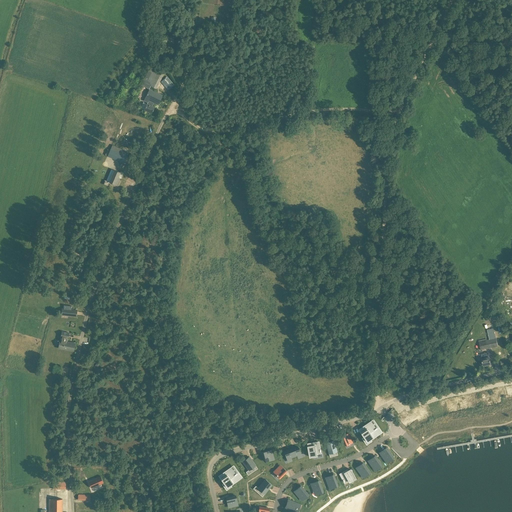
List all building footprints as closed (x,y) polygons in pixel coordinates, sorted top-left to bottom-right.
[(141,84),(149,88),(150,86),(153,87),(161,72),(150,67),(141,84)] [(167,77),(161,82),(168,90),(174,85),(167,77)] [(158,105),(163,95),(150,89),(144,99),(147,100),(147,101),(148,102),(144,109),(151,113),(154,107),(152,106),(154,103),(158,105)] [(110,149),(110,150),(108,149),(105,155),(124,163),(127,155),(110,149)] [(109,182),(112,183),(117,185),(120,178),(118,178),(120,173),(114,170),(109,182)] [(74,343),(72,343),(68,342),(69,332),(62,331),(59,348),(73,351),(75,343),(74,343)] [(480,350),(497,346),(496,338),(479,342),(480,350)] [(480,354),(482,359),(483,365),(491,363),(487,352),(480,354)] [(361,424),(355,428),(358,433),(360,432),(361,435),(362,435),(367,442),(371,440),(370,438),(371,438),(370,437),(376,432),(376,433),(376,432),(372,426),(369,428),(369,427),(370,426),(368,423),(367,424),(366,423),(362,426),(361,424)] [(348,434),(341,436),(342,437),(341,438),(341,440),(343,439),(345,445),(351,442),(350,439),(352,439),(349,434),(348,434)] [(332,441),(326,442),(327,446),(326,446),(326,448),(327,447),(329,453),(337,451),(334,440),(333,440),(332,440),(332,441)] [(309,443),(307,444),(308,446),(307,446),(309,457),(316,455),(316,453),(321,452),(321,451),(320,449),(319,445),(320,445),(319,441),(313,443),(313,442),(313,441),(311,442),(311,443),(310,443),(310,442),(309,443)] [(292,448),(291,448),(294,455),(297,454),(297,453),(300,452),(298,446),(296,446),(295,446),(295,447),(294,447),(293,446),(291,447),(292,448)] [(286,450),(284,451),(286,457),(290,455),(290,456),(294,455),(291,448),(290,448),(290,447),(288,448),(288,449),(287,450),(286,449),(285,450),(286,450)] [(381,452),(380,453),(383,457),(385,456),(386,459),(392,455),(387,447),(381,451),(381,452)] [(266,451),(260,453),(261,460),(266,458),(267,461),(270,460),(270,457),(269,451),(268,451),(267,450),(266,450),(266,451)] [(370,460),(369,461),(372,465),(373,464),(375,467),(381,463),(375,455),(370,459),(370,460)] [(225,468),(232,462),(228,457),(221,463),(225,468)] [(243,461),(249,471),(256,466),(252,461),(253,461),(252,459),(251,460),(249,457),(244,460),(243,461)] [(358,467),(357,468),(360,472),(361,471),(363,474),(368,470),(363,462),(358,466),(358,467)] [(277,471),(275,473),(280,478),(284,473),(285,474),(286,473),(286,472),(286,471),(282,466),(281,467),(280,466),(276,470),(277,471)] [(344,471),(340,474),(344,482),(345,482),(348,480),(349,481),(355,478),(350,469),(345,472),(344,471)] [(220,473),(219,473),(219,481),(223,481),(223,482),(221,482),(221,486),(223,486),(223,487),(228,487),(228,489),(235,489),(235,483),(233,483),(233,480),(232,480),(232,470),(227,470),(227,472),(227,473),(220,473)] [(327,477),(326,478),(328,483),(329,483),(330,485),(337,483),(334,474),(327,477)] [(91,487),(96,485),(103,482),(101,476),(89,481),(91,487)] [(313,483),(311,484),(313,489),(315,488),(316,491),(322,489),(319,480),(312,483),(313,483)] [(217,497),(223,496),(221,485),(215,486),(217,497)] [(296,491),(295,492),(298,496),(300,495),(302,497),(307,493),(301,486),(296,490),(296,491)] [(260,488),(259,496),(265,497),(265,498),(267,498),(267,497),(271,497),(271,491),(271,490),(271,489),(260,488)] [(233,496),(226,498),(228,504),(233,503),(233,506),(237,505),(236,503),(237,502),(236,496),(235,496),(234,495),(233,495),(233,496)] [(61,511),(62,499),(49,499),(49,511),(61,511)] [(298,504),(288,500),(285,506),(295,510),(298,504)]
